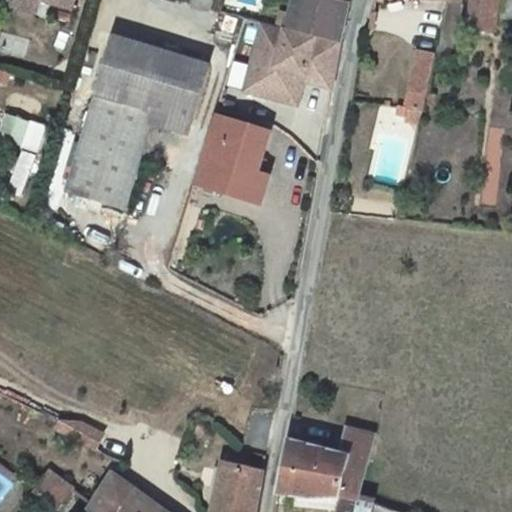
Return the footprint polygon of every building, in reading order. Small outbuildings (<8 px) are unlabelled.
[(21,0),(67,11),(70,0),(21,0)] [(294,0),(295,0),(286,29),(341,43),(350,3),(336,0),(294,0)] [(458,11),(459,0),(443,0),(443,8),(458,11)] [(341,43),(286,29),(264,24),(250,79),(272,84),(269,98),(299,105),(306,82),(332,88),(341,43)] [(0,50),(28,58),(32,42),(4,34),(0,47),(0,50)] [(191,125),(207,62),(109,36),(66,196),(129,213),(155,117),(191,125)] [(390,121),(417,126),(434,50),(414,48),(403,103),(394,102),(390,121)] [(272,84),(250,79),(247,92),(269,98),(272,84)] [(220,114),(202,179),(262,196),(270,168),(261,166),(272,128),(220,114)] [(7,185),(28,191),(47,126),(7,115),(0,140),(0,147),(16,152),(7,185)] [(356,439),(357,431),(347,430),(344,436),(356,439)] [(335,475),(363,481),(375,435),(357,431),(356,439),(344,436),(340,455),(335,475)] [(399,511),(359,497),(363,481),(335,475),(340,455),(290,441),(279,491),(277,505),(356,509),(355,511),(399,511)] [(251,511),(260,462),(251,460),(249,470),(239,467),(241,457),(221,454),(209,511),(251,511)] [(49,471),(36,489),(64,508),(76,489),(49,471)] [(163,511),(112,475),(96,503),(107,511),(163,511)] [(107,511),(96,503),(90,511),(107,511)]
